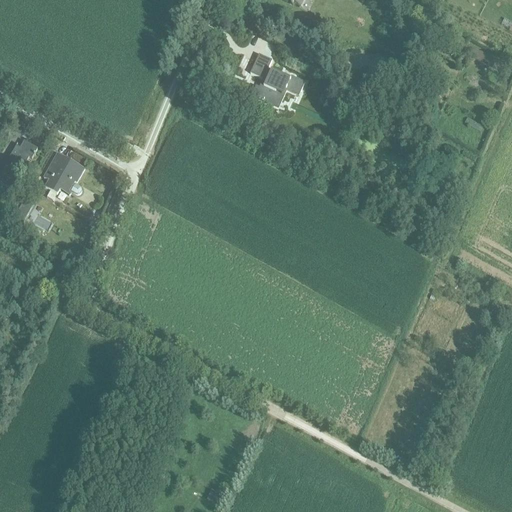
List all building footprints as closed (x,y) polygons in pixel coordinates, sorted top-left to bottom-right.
[(284,0),(284,1),(301,9),(305,0),(284,0)] [(460,43),(456,50),(500,73),(504,64),(487,55),(487,56),(466,45),(466,46),(460,43)] [(262,51),(250,75),(263,81),(256,96),(260,98),(262,94),(279,102),(278,105),(279,106),(281,103),(290,107),(298,91),(301,93),(305,84),(292,78),(291,79),(281,76),(282,74),(269,69),(275,57),(262,51)] [(6,169),(0,178),(0,181),(15,190),(23,177),(16,174),(20,165),(25,168),(29,159),(32,160),(38,150),(24,142),(20,149),(17,147),(5,168),(6,169)] [(58,155),(44,180),(49,182),(45,189),(51,192),(47,199),(53,202),(57,196),(58,197),(61,192),(70,198),(72,195),(70,194),(71,193),(78,196),(81,195),(82,193),(82,190),(75,185),(76,184),(77,185),(85,171),(84,170),(84,172),(68,163),(69,161),(58,155)] [(25,201),(13,221),(22,226),(34,206),(25,201)] [(34,225),(54,233),(57,225),(37,218),(34,225)] [(212,492),(207,501),(222,507),(226,498),(212,492)]
